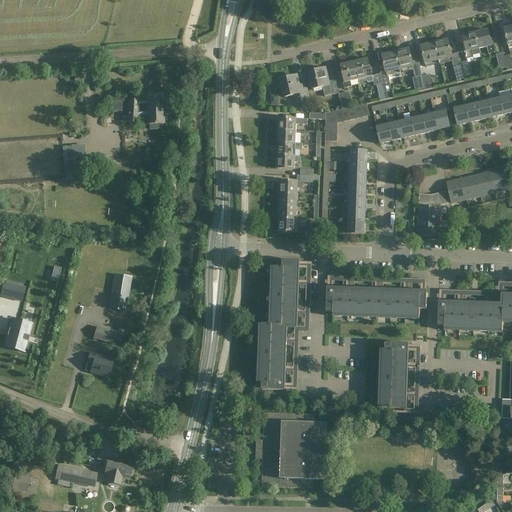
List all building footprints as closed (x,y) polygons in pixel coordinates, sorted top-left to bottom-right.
[(488,30),(475,33),(479,49),(480,49),(487,47),(489,55),(496,53),(494,46),(492,46),(492,45),(488,30)] [(475,33),(463,37),(467,52),(464,52),(466,60),(473,58),(473,56),(471,51),(479,49),(475,33)] [(447,41),(435,44),(440,65),(453,62),(447,41)] [(440,65),(435,44),(421,48),(426,68),(440,65)] [(409,49),(395,53),(400,73),(413,70),(413,71),(415,78),(413,79),(416,91),(422,89),(424,89),(422,77),(420,69),(419,63),(417,64),(416,61),(412,62),(409,49)] [(387,73),(381,74),(383,84),(387,100),(394,98),(388,76),(400,73),(395,53),(383,55),(385,63),(387,73)] [(507,68),(504,56),(503,53),(497,54),(501,69),(507,68)] [(367,60),(354,63),(358,81),(366,79),(367,84),(373,83),(367,60)] [(467,62),(460,63),(461,67),(464,78),(471,77),(467,62)] [(358,81),(354,63),(340,67),(343,79),(341,80),(343,90),(351,88),(350,83),(358,81)] [(464,78),(461,67),(454,69),(457,83),(464,81),(464,78)] [(325,71),(309,75),(312,90),(322,88),(324,98),(338,95),(335,81),(328,83),(325,71)] [(297,77),(280,81),(285,99),(294,97),(296,106),(308,103),(309,104),(309,103),(305,85),(300,87),(297,77)] [(498,83),(496,78),(485,80),(486,86),(498,83)] [(485,80),(473,83),(474,88),(486,86),(485,80)] [(473,83),(461,86),(463,91),(474,88),(473,83)] [(383,84),(377,86),(381,101),(387,100),(383,84)] [(463,91),(461,86),(446,90),(447,95),(463,91)] [(447,95),(446,90),(430,93),(431,99),(447,95)] [(347,110),(353,109),(349,93),(339,96),(343,111),(347,110)] [(511,95),(501,98),(505,116),(511,114),(511,95)] [(419,96),(407,99),(409,104),(420,101),(419,96)] [(367,104),(370,104),(373,103),(371,97),(364,98),(365,105),(367,104)] [(139,101),(129,100),(128,114),(138,115),(147,114),(147,125),(150,125),(150,130),(162,129),(162,124),(164,124),(163,98),(146,99),(146,103),(139,103),(139,101)] [(501,98),(490,101),(494,118),(505,116),(501,98)] [(409,104),(407,99),(395,102),(396,107),(409,104)] [(490,101),(478,104),(482,121),(494,118),(490,101)] [(385,110),(384,104),(372,107),(373,112),(385,110)] [(478,104),(466,107),(471,124),(482,121),(478,104)] [(367,106),(360,107),(363,118),(370,116),(367,106)] [(363,118),(360,107),(354,109),(357,119),(363,118)] [(471,124),(466,107),(453,110),(457,127),(471,124)] [(354,109),(353,109),(347,110),(350,121),(357,119),(354,109)] [(347,110),(343,111),(341,112),(344,123),(350,121),(347,110)] [(341,112),(335,113),(337,124),(344,123),(341,112)] [(435,114),(439,131),(450,129),(446,112),(435,114)] [(326,121),(326,129),(333,129),(337,129),(337,124),(335,113),(327,115),(326,121)] [(435,114),(424,117),(428,134),(439,131),(435,114)] [(428,134),(424,117),(412,120),(416,137),(428,134)] [(280,119),(279,131),(296,132),(297,126),(308,126),(308,121),(297,120),(297,119),(280,119)] [(416,137),(412,120),(400,123),(404,140),(416,137)] [(404,140),(400,123),(389,125),(393,142),(404,140)] [(393,142),(389,125),(376,128),(380,145),(393,142)] [(296,132),(279,131),(279,144),(296,144),(296,132)] [(296,144),(279,144),(278,157),(295,157),(296,151),(303,151),(303,146),(296,145),(296,144)] [(84,147),(71,147),(72,161),(85,160),(84,147)] [(351,152),(351,164),(368,165),(368,153),(351,152)] [(295,157),(278,157),(278,169),(295,170),(295,164),(301,164),(301,158),(295,158),(295,157)] [(351,164),(350,176),(367,176),(368,165),(351,164)] [(504,170),(491,173),(496,194),(510,191),(504,170)] [(496,194),(491,173),(477,177),(482,198),(496,194)] [(281,182),(281,194),(298,194),(298,189),(302,189),(302,183),(320,184),(320,177),(314,177),(301,176),(300,183),(298,183),(298,182),(281,182)] [(350,176),(350,187),(367,188),(367,176),(350,176)] [(482,198),(477,177),(462,180),(467,201),(482,198)] [(467,201),(462,180),(447,184),(448,192),(449,193),(451,204),(452,205),(467,201)] [(350,187),(349,199),(367,200),(367,188),(350,187)] [(449,193),(443,194),(446,205),(446,206),(451,204),(449,193)] [(298,194),(281,194),(280,207),(297,207),(298,194)] [(441,207),(446,206),(446,205),(443,194),(437,195),(441,209),(441,207)] [(432,197),(431,208),(441,209),(437,195),(432,197)] [(349,199),(349,211),(366,211),(367,200),(349,199)] [(297,207),(280,207),(280,219),(297,220),(297,207)] [(425,208),(419,208),(418,208),(417,221),(440,222),(441,209),(431,208),(425,208)] [(349,211),(349,223),(366,223),(366,211),(349,211)] [(303,220),(297,220),(280,219),(279,232),(297,233),(297,227),(302,227),(303,220)] [(440,222),(417,221),(417,229),(417,231),(416,238),(437,238),(440,238),(440,222)] [(349,223),(348,234),(365,235),(366,223),(349,223)] [(22,248),(18,262),(68,274),(71,260),(22,248)] [(261,326),(259,384),(283,385),(285,327),(296,328),(297,269),(273,269),(271,326),(261,326)] [(115,274),(109,308),(125,311),(131,276),(115,274)] [(355,278),(344,278),(343,289),(355,289),(355,278)] [(311,279),(300,279),(300,287),(309,287),(311,287),(311,279)] [(384,279),(372,279),(372,290),(383,290),(384,279)] [(412,280),(401,280),(401,291),(412,291),(412,280)] [(22,302),(25,288),(4,283),(0,296),(22,302)] [(420,310),(427,310),(428,294),(427,294),(421,294),(333,291),(327,291),(326,313),(333,313),(333,316),(420,318),(420,310)] [(467,292),(455,291),(455,302),(466,303),(467,292)] [(495,293),(484,292),(484,303),(495,304),(495,293)] [(511,297),(504,297),(504,307),(446,305),(439,304),(438,310),(438,326),(445,326),(445,327),(445,329),(503,331),(503,322),(511,321),(511,297)] [(310,308),(299,307),(299,319),(310,319),(310,308)] [(10,337),(7,348),(18,351),(19,350),(25,351),(27,341),(28,342),(29,337),(29,336),(32,325),(14,321),(12,330),(9,329),(7,336),(10,337)] [(97,327),(94,340),(114,345),(118,333),(97,327)] [(299,336),(288,336),(288,347),(299,348),(299,336)] [(407,345),(400,345),(385,345),(385,351),(382,351),(380,409),(393,410),(405,410),(406,352),(407,346),(407,345)] [(483,360),(483,352),(462,353),(463,361),(483,360)] [(90,355),(88,363),(93,364),(91,373),(109,378),(113,362),(103,359),(103,358),(90,355)] [(420,361),(409,360),(409,372),(420,372),(420,361)] [(298,365),(287,365),(287,376),(298,376),(298,365)] [(478,368),(459,368),(459,377),(478,377),(478,368)] [(464,390),(476,392),(478,382),(466,381),(464,390)] [(419,390),(408,389),(408,401),(419,401),(419,390)] [(256,451),(256,461),(262,461),(261,489),(314,490),(314,485),(325,485),(328,425),(316,425),(316,416),(264,414),(263,442),(256,441),(256,451)] [(431,476),(432,444),(358,440),(356,469),(362,469),(361,482),(391,484),(391,477),(396,477),(396,484),(416,485),(416,475),(431,476)] [(16,450),(12,466),(19,467),(18,471),(22,472),(23,468),(32,470),(35,460),(27,459),(28,452),(16,450)] [(108,464),(107,471),(114,473),(113,478),(121,479),(121,478),(129,480),(132,468),(116,465),(116,466),(108,464)] [(59,466),(55,480),(94,488),(97,474),(59,466)] [(12,490),(27,493),(30,479),(15,475),(12,490)] [(497,501),(497,503),(497,504),(500,508),(506,508),(506,503),(503,503),(503,502),(503,497),(497,497),(497,501)] [(81,501),(78,506),(86,510),(88,505),(81,501)] [(482,508),(484,511),(486,511),(495,506),(492,501),(482,508)]
